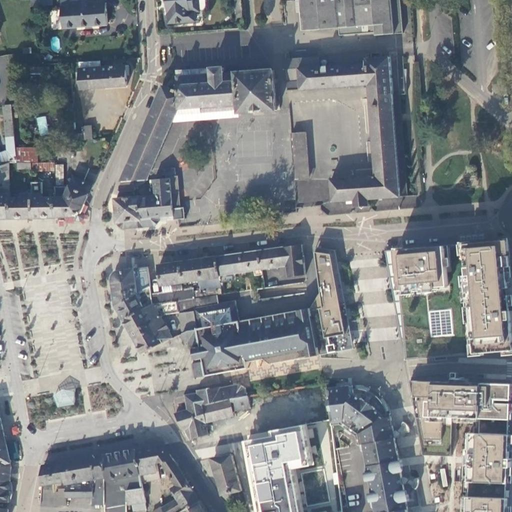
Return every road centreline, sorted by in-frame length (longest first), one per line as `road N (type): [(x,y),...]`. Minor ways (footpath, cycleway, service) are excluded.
road 1 (residential): [(508,213),(492,223),(393,232),(165,246),(97,242)]
road 2 (residential): [(97,242),(104,192),(149,81),(146,0)]
road 3 (residential): [(97,242),(86,270),(105,366),(148,416)]
road 4 (unknown): [(284,44),(215,50),(148,41)]
road 5 (residential): [(30,441),(148,416)]
road 6 (tertiary): [(148,416),(221,511)]
